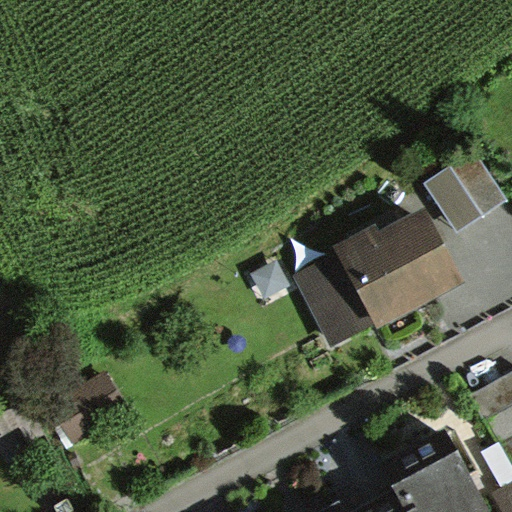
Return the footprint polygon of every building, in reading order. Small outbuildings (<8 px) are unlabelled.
[(425,181),(458,233),(506,203),(473,151),(425,181)] [(339,253),(295,276),(332,346),(375,324),(376,327),(465,281),(425,206),(381,230),(376,221),(334,243),(339,253)] [(511,370),(474,391),(511,460),(511,370)] [(101,374),(47,408),(70,444),(123,411),(101,374)] [(485,511),(449,446),(393,476),(406,500),(413,511),(485,511)] [(413,511),(406,500),(383,511),(413,511)]
